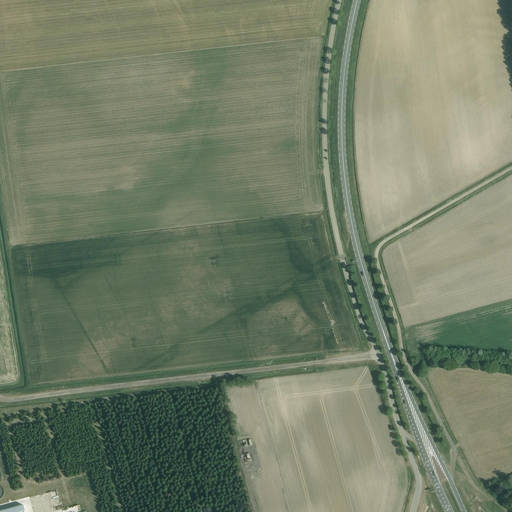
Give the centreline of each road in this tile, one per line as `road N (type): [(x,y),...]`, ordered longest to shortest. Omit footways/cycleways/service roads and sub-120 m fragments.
road 1 (unclassified): [(412,511),(418,479),(384,367),(363,327),(329,197),(323,119),(339,0)]
road 2 (primary): [(420,430),(346,202),(341,100),(357,0)]
road 3 (unclassified): [(450,479),(452,448),(402,356),(375,252),(511,168)]
